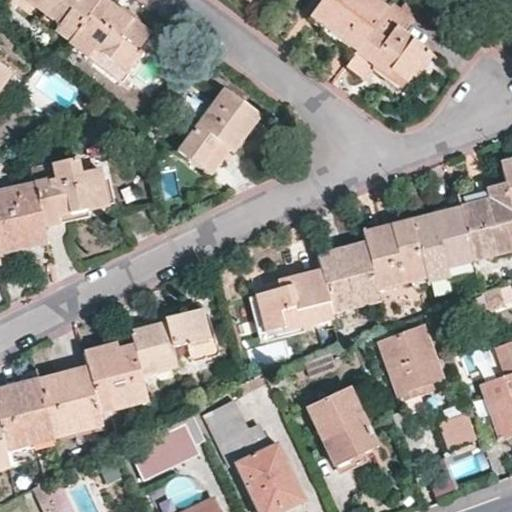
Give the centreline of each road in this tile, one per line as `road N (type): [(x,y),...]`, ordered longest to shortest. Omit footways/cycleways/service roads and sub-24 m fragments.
road 1 (residential): [(0,341),(386,155)]
road 2 (residential): [(386,155),(175,0)]
